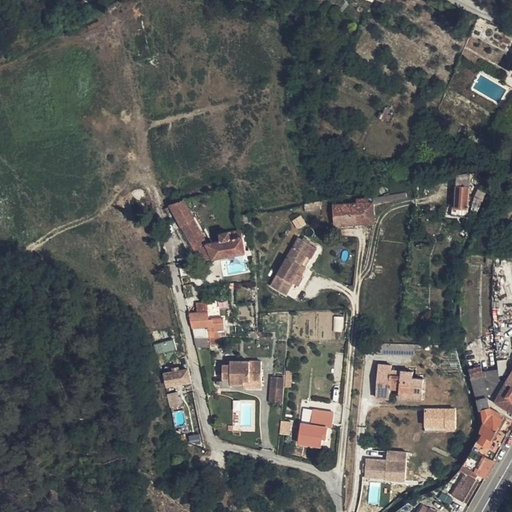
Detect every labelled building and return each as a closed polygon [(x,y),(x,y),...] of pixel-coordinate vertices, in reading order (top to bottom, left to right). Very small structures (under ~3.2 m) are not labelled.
[(478,16),(473,26),(483,30),(486,20),(478,16)] [(147,46),(136,48),(139,61),(150,59),(147,46)] [(456,144),(443,142),(442,147),(455,150),(456,144)] [(457,175),(455,215),(467,216),(470,174),(457,175)] [(171,207),(174,213),(201,261),(233,255),(229,233),(221,234),(222,241),(212,243),(208,244),(201,231),(189,208),(192,207),(195,204),(234,191),(233,184),(170,206),(171,207)] [(488,187),(481,184),(475,198),(482,201),(488,187)] [(351,218),(352,224),(375,223),(373,205),(407,199),(407,194),(373,200),(373,203),(368,203),(368,199),(358,199),(358,204),(334,205),(335,219),(351,218)] [(480,205),(472,203),(471,215),(476,215),(480,205)] [(171,207),(166,209),(169,216),(174,213),(171,207)] [(250,228),(249,215),(239,217),(241,229),(250,228)] [(335,226),(352,224),(351,218),(335,219),(335,226)] [(246,252),(241,229),(229,233),(233,255),(246,252)] [(205,230),(201,231),(208,244),(212,243),(205,230)] [(306,256),(312,246),(299,238),(271,287),(285,295),(292,283),(298,286),(303,277),(301,276),(296,274),(301,265),(306,256)] [(317,249),(312,246),(306,256),(311,259),(317,249)] [(296,274),(301,276),(305,268),(301,265),(296,274)] [(207,313),(189,315),(192,329),(193,329),(195,338),(210,338),(214,338),(213,330),(219,330),(224,329),(223,318),(208,320),(207,313)] [(194,338),(196,348),(211,348),(210,345),(210,338),(195,338),(194,338)] [(177,341),(159,344),(160,351),(179,348),(177,341)] [(363,344),(362,357),(414,359),(414,345),(363,344)] [(188,370),(186,357),(178,360),(181,371),(188,370)] [(499,371),(500,375),(508,374),(506,360),(498,361),(499,371)] [(230,384),(244,385),(244,382),(262,382),(262,362),(230,362),(230,366),(222,365),(223,379),(230,379),(230,384)] [(391,376),(392,370),(392,366),(378,365),(376,398),(389,399),(390,388),(399,389),(399,392),(411,393),(410,398),(423,399),(424,380),(413,379),(414,372),(400,371),(400,376),(391,376)] [(469,370),(472,379),(485,375),(485,374),(482,365),(469,370)] [(183,393),(193,391),(188,370),(181,371),(180,372),(178,368),(166,370),(167,374),(164,375),(167,387),(181,384),(183,393)] [(472,379),(478,400),(489,397),(489,398),(496,401),(507,382),(501,379),(500,375),(499,371),(485,374),(485,375),(472,379)] [(284,386),(285,376),(273,375),(272,384),(284,386)] [(230,388),(230,384),(230,379),(223,379),(220,379),(221,387),(230,388)] [(503,406),(511,411),(511,384),(507,382),(496,401),(503,406)] [(283,401),(284,386),(272,384),(270,400),(283,401)] [(178,391),(169,393),(170,405),(180,404),(178,391)] [(483,434),(475,449),(495,460),(508,435),(501,432),(498,430),(504,418),(494,413),(492,408),(489,398),(489,397),(478,400),(481,410),(482,410),(484,423),(480,432),(483,434)] [(458,428),(458,405),(425,406),(426,429),(458,428)] [(498,430),(501,432),(508,418),(492,408),(494,413),(504,418),(498,430)] [(333,414),(312,411),(311,425),(302,424),(299,444),(322,446),(323,439),(327,439),(328,427),(332,428),(333,414)] [(289,422),(286,421),(282,421),(281,431),(288,431),(289,422)] [(388,457),(368,455),(366,477),(406,480),(409,450),(389,448),(388,457)] [(481,473),(488,477),(497,461),(495,460),(475,449),(466,464),(469,466),(481,473)] [(478,479),(481,473),(469,466),(465,472),(469,475),(461,488),(458,486),(453,495),(466,501),(478,479)] [(184,477),(183,478),(182,478),(181,479),(181,480),(181,482),(181,483),(181,484),(182,485),(183,486),(185,487),(186,487),(188,487),(189,486),(190,485),(191,483),(191,482),(191,480),(190,479),(190,478),(188,477),(187,477),(185,477),(184,477)] [(481,481),(478,479),(466,501),(468,503),(481,481)]
